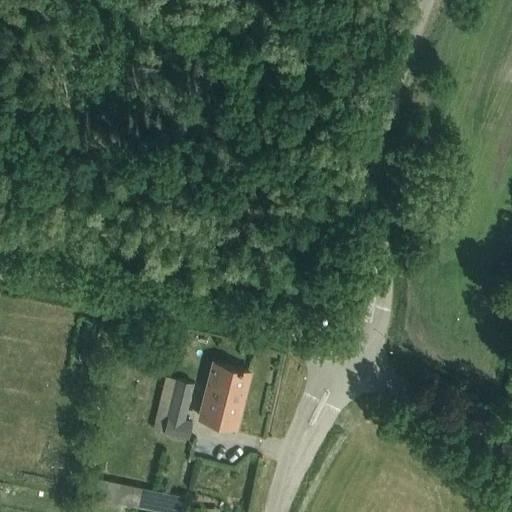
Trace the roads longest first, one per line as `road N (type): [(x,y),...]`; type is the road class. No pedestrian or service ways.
road 1 (unclassified): [(348,358),(375,276),(373,200),(382,147),(429,0)]
road 2 (tertiary): [(348,358),(288,332),(0,267)]
road 3 (tertiary): [(511,455),(348,358)]
road 4 (unclassified): [(267,511),(348,358)]
